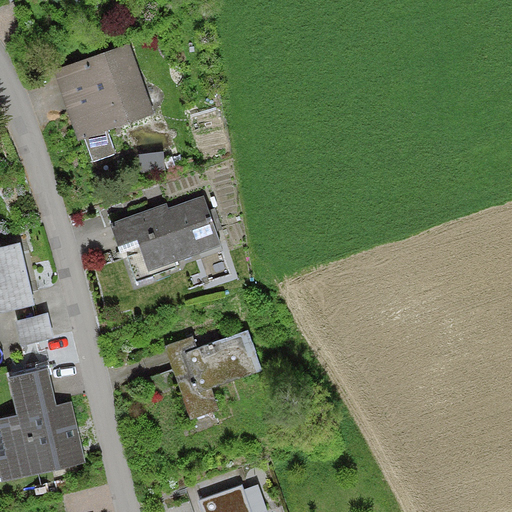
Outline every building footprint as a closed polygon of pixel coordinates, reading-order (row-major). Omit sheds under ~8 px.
[(146,111),(124,50),(61,72),(62,75),(75,113),(82,133),(146,111)] [(172,261),(218,244),(202,197),(158,212),(156,208),(109,224),(110,229),(118,249),(119,254),(133,249),(135,254),(125,257),(134,282),(174,268),(172,261)] [(0,308),(29,302),(27,293),(16,246),(0,248),(0,308)] [(21,343),(42,338),(50,336),(45,314),(32,317),(15,321),(21,343)] [(259,370),(245,330),(185,352),(180,339),(162,346),(163,349),(168,365),(188,419),(217,409),(209,388),(259,370)] [(50,399),(43,371),(10,379),(16,406),(50,399)] [(0,470),(2,478),(80,460),(67,405),(1,421),(9,455),(0,457),(0,470)] [(247,511),(238,486),(199,501),(200,504),(202,511),(247,511)]
